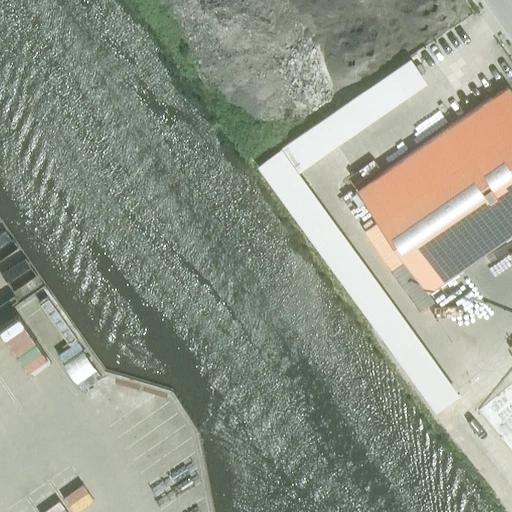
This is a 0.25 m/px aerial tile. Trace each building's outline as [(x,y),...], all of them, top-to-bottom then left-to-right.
[(511,93),(506,86),(359,189),(358,188),(357,190),(427,290),(428,289),(428,288),(511,229),(511,93)] [(282,145),(297,166),(311,156),(297,135),(282,145)] [(280,148),(256,165),(434,411),(458,394),(280,148)] [(33,371),(58,403),(80,387),(68,371),(89,354),(42,292),(3,322),(2,322),(0,323),(0,365),(15,385),(33,371)] [(511,383),(478,410),(511,452),(511,383)] [(0,440),(12,432),(0,414),(0,440)]
